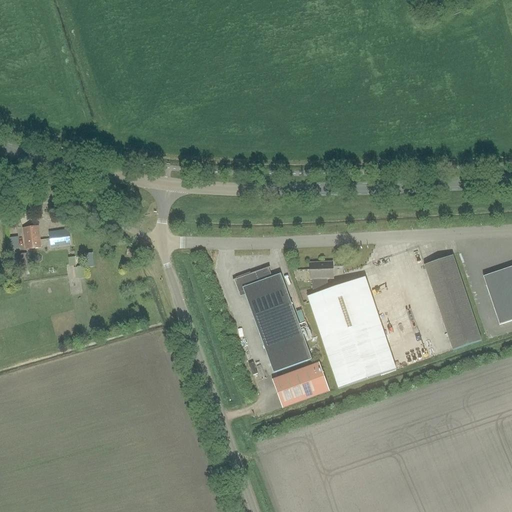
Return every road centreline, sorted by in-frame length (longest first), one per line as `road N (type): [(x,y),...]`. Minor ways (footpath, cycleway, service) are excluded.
road 1 (residential): [(162,239),(289,243),(511,231)]
road 2 (secondary): [(165,183),(315,190),(511,180)]
road 3 (unclassified): [(253,511),(162,239)]
road 4 (secondary): [(0,147),(165,183)]
road 5 (residential): [(162,239),(70,204),(0,205)]
